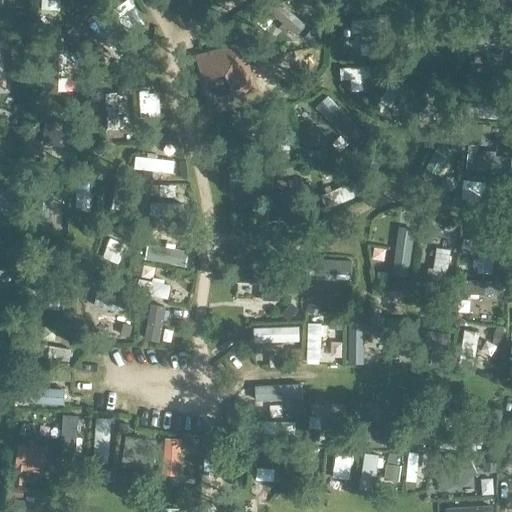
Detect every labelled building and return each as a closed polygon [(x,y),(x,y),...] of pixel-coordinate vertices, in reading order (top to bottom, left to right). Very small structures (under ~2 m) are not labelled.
[(276,0),(268,10),(283,23),(280,27),(287,33),(290,29),(297,34),(305,25),(276,0)] [(100,11),(87,21),(106,44),(118,34),(100,11)] [(387,18),(351,21),(353,33),(375,31),(376,37),(385,36),(385,30),(388,30),(387,18)] [(511,31),(481,28),(480,40),(511,43),(511,31)] [(244,42),(195,57),(202,82),(234,97),(258,89),(244,42)] [(45,51),(43,93),(58,94),(59,51),(45,51)] [(378,66),(341,68),(341,80),(363,79),(363,85),(371,84),(370,78),(379,77),(378,66)] [(396,72),(380,101),(391,107),(407,77),(396,72)] [(428,84),(414,115),(424,120),(438,88),(428,84)] [(117,93),(106,94),(108,129),(119,129),(117,93)] [(469,103),(468,116),(507,119),(508,106),(469,103)] [(56,137),(57,128),(43,127),(42,162),(87,162),(88,138),(56,137)] [(371,134),(359,160),(370,165),(377,149),(381,152),(384,145),(380,142),(381,139),(371,134)] [(436,150),(427,181),(438,184),(443,166),(448,167),(450,160),(445,158),(447,153),(436,150)] [(468,154),(467,168),(511,172),(511,157),(490,155),(491,151),(481,150),(481,155),(468,154)] [(138,158),(137,169),(173,173),(174,162),(138,158)] [(231,172),(231,188),(273,188),(273,172),(231,172)] [(116,180),(112,208),(124,210),(128,182),(116,180)] [(327,194),(321,196),(327,209),(359,195),(354,182),(332,191),(330,186),(324,188),(327,194)] [(38,186),(36,230),(48,231),(50,187),(38,186)] [(474,197),(473,215),(495,216),(496,198),(474,197)] [(151,203),(150,215),(183,216),(183,204),(151,203)] [(269,205),(269,220),(304,221),(305,206),(269,205)] [(474,260),(473,267),(479,267),(478,273),(493,274),(496,233),(482,232),(479,260),(474,260)] [(147,245),(145,258),(181,264),(184,251),(162,247),(163,242),(157,241),(156,246),(147,245)] [(429,269),(427,276),(432,277),(431,285),(444,287),(450,251),(437,249),(433,269),(429,269)] [(37,251),(34,292),(49,293),(50,267),(55,267),(56,259),(51,259),(51,252),(37,251)] [(316,259),(316,273),(336,274),(336,278),(348,279),(349,275),(351,275),(352,261),(316,259)] [(279,301),(281,270),(237,267),(236,282),(264,284),(263,300),(279,301)] [(139,279),(137,293),(167,298),(170,285),(161,283),(162,280),(153,278),(153,282),(139,279)] [(463,279),(462,298),(469,299),(469,293),(503,295),(503,281),(463,279)] [(83,280),(79,291),(93,296),(91,300),(100,303),(101,299),(107,301),(111,290),(83,280)] [(159,342),(165,307),(151,305),(145,339),(159,342)] [(298,327),(254,328),(254,342),(299,341),(298,327)] [(417,345),(434,347),(431,367),(446,369),(451,335),(420,330),(417,345)] [(465,330),(459,365),(473,367),(479,332),(465,330)] [(297,353),(297,343),(277,343),(277,353),(297,353)] [(28,346),(27,358),(70,364),(71,352),(28,346)] [(25,384),(24,400),(59,402),(59,391),(35,389),(35,384),(25,384)] [(292,385),(259,387),(260,399),(281,397),(282,402),(290,401),(290,396),(293,396),(292,385)] [(327,429),(327,437),(331,438),(331,445),(343,446),(346,407),(334,406),(332,429),(327,429)] [(368,447),(397,447),(397,408),(382,408),(382,433),(368,433),(368,447)] [(62,436),(61,458),(76,459),(77,437),(78,416),(64,415),(62,436)] [(97,418),(94,462),(108,463),(110,419),(97,418)] [(260,421),(259,433),(295,434),(295,422),(260,421)] [(441,434),(440,448),(476,450),(477,437),(456,436),(457,431),(449,430),(449,435),(441,434)] [(156,442),(126,437),(121,467),(152,472),(156,442)] [(166,444),(163,477),(174,478),(176,455),(180,456),(181,447),(177,447),(177,445),(166,444)] [(258,444),(256,467),(257,468),(257,470),(265,471),(266,468),(278,469),(280,446),(258,444)] [(290,445),(289,478),(308,479),(309,446),(290,445)] [(48,454),(35,453),(35,448),(19,446),(14,485),(26,486),(27,474),(45,476),(48,454)] [(409,452),(406,480),(416,481),(417,466),(422,466),(423,455),(419,454),(419,453),(409,452)] [(365,453),(361,486),(372,487),(375,466),(380,466),(381,457),(376,457),(377,455),(365,453)] [(444,491),(477,474),(469,457),(436,474),(444,491)] [(321,464),(323,495),(337,494),(335,464),(321,464)] [(12,499),(10,511),(48,511),(49,504),(12,499)]
